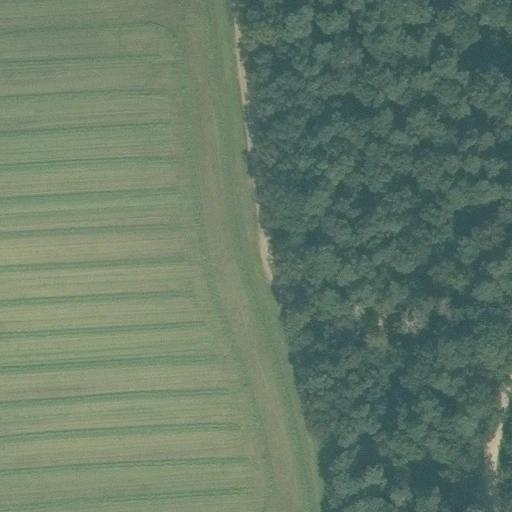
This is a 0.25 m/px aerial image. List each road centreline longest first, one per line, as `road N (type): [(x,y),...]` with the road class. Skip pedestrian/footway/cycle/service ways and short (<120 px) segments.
road 1 (track): [(241,0),(266,260),(285,298),(321,321),(370,322),(511,238)]
road 2 (track): [(495,495),(362,457),(333,440),(312,403),(285,298)]
road 3 (track): [(498,511),(494,472),(511,391)]
